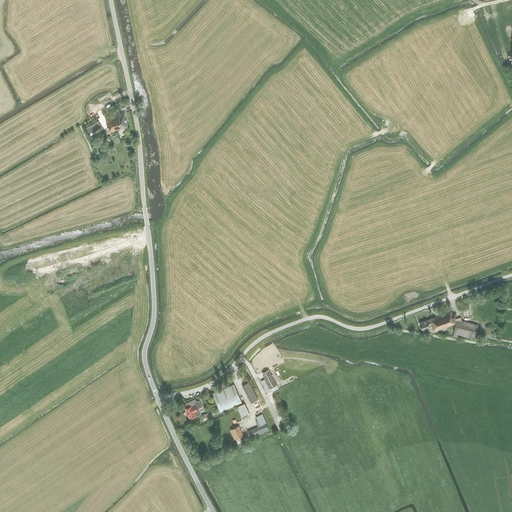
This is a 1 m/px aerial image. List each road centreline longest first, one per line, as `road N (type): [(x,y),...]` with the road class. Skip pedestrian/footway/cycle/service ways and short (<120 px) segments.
road 1 (unclassified): [(158,399),(144,359),(154,302),(139,143),(110,0)]
road 2 (unclassified): [(158,399),(208,385),(260,338),(305,319),(372,327),(511,275)]
road 3 (unclassified): [(212,511),(158,399)]
